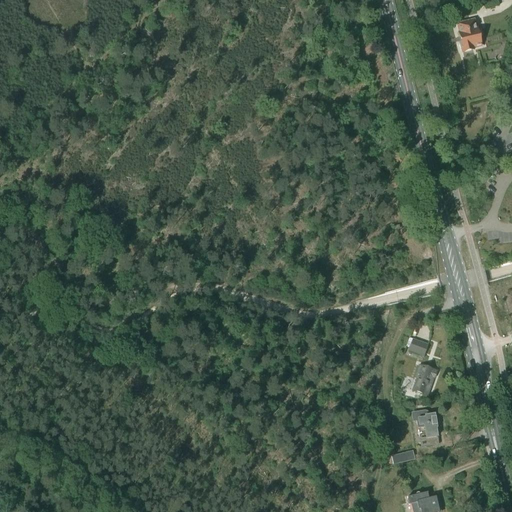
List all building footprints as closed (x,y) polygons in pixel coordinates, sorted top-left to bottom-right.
[(485,9),(489,8),(498,6),(496,0),(487,0),(483,1),(485,9)] [(475,30),(473,21),(458,25),(459,33),(459,34),(461,44),(460,44),(459,46),(459,48),(462,49),(462,53),(472,50),(472,49),(480,47),(476,29),(475,30)] [(408,351),(424,356),(429,344),(413,338),(408,351)] [(434,380),(436,372),(419,367),(415,378),(416,379),(412,392),(424,396),(430,378),(434,380)] [(436,428),(435,426),(436,426),(437,425),(438,424),(438,423),(438,422),(438,421),(438,420),(437,420),(437,419),(436,419),(435,418),(434,418),(434,416),(428,417),(428,416),(428,415),(428,414),(427,413),(426,413),(426,412),(425,412),(424,412),(408,414),(409,422),(413,421),(414,429),(424,427),(426,439),(419,440),(421,448),(438,445),(435,429),(436,428)] [(413,452),(391,457),(393,466),(415,460),(413,452)] [(415,497),(407,499),(408,506),(411,506),(412,511),(440,511),(438,502),(435,503),(434,499),(429,500),(427,494),(419,496),(419,495),(418,494),(417,494),(416,495),(415,496),(415,497)]
